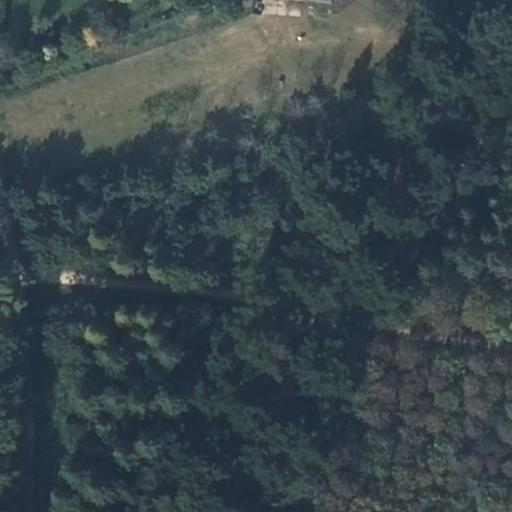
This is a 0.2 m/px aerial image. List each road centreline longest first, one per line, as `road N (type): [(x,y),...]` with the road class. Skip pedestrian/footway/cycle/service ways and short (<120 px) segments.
road 1 (unclassified): [(242,511),(511,36)]
road 2 (unclassified): [(29,511),(32,417),(0,204)]
